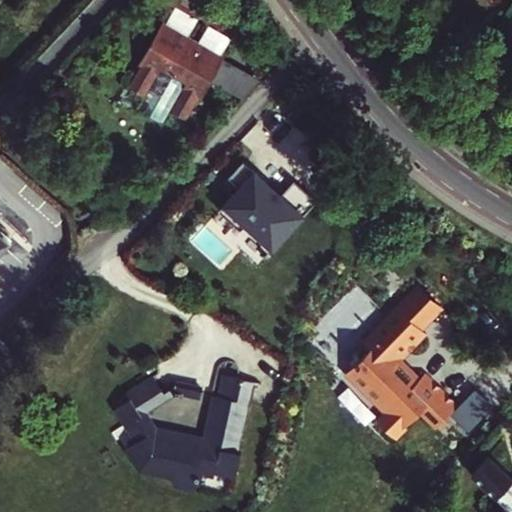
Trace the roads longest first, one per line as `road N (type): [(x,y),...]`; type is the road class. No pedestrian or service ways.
road 1 (primary): [(295,0),(396,128),(511,215)]
road 2 (residential): [(0,283),(54,226),(0,177)]
road 3 (residential): [(0,106),(101,0)]
